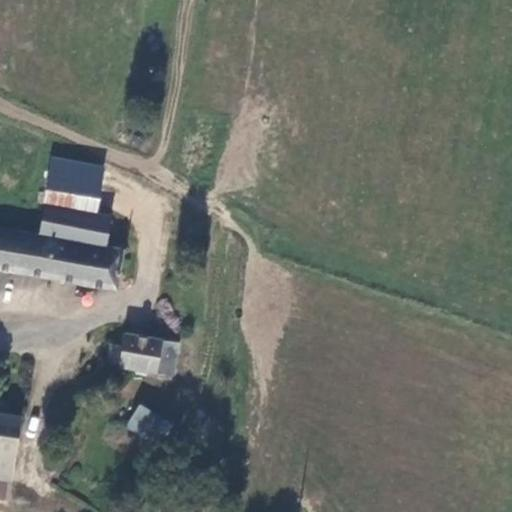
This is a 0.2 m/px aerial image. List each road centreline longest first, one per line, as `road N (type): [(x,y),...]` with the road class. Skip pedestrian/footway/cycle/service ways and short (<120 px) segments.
road 1 (track): [(0,122),(511,311)]
road 2 (unclassified): [(0,336),(123,307)]
